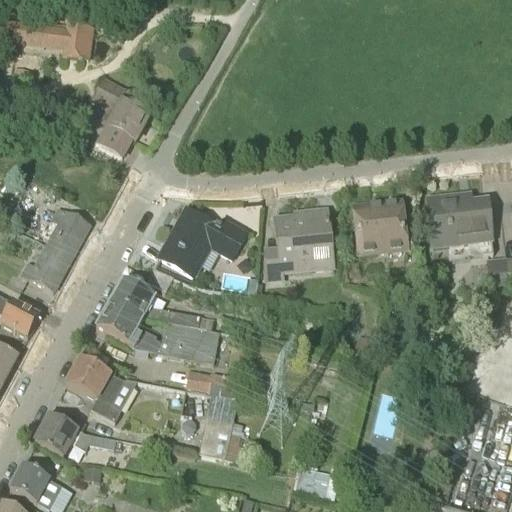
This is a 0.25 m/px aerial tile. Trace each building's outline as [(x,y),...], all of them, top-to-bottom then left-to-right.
[(9,0),(0,0),(0,1),(0,10),(6,12),(9,0)] [(93,35),(87,34),(88,30),(68,28),(67,34),(64,54),(63,60),(84,63),(84,59),(90,60),(93,35)] [(103,85),(92,106),(115,118),(108,132),(135,147),(148,123),(133,114),(139,104),(137,103),(138,102),(125,95),(125,96),(103,85)] [(20,140),(25,120),(5,115),(0,136),(20,140)] [(445,211),(444,203),(427,205),(432,252),(469,248),(470,262),(492,259),(487,206),(445,211)] [(401,215),(400,207),(376,210),(377,218),(353,220),(358,261),(416,254),(412,218),(404,219),(403,214),(401,215)] [(14,234),(24,216),(12,210),(2,228),(14,234)] [(59,231),(48,251),(71,264),(88,231),(58,214),(51,227),(59,231)] [(215,231),(186,215),(158,263),(195,284),(212,254),(231,265),(245,239),(223,226),(220,232),(216,229),(215,231)] [(268,286),(282,284),(281,278),(332,273),(326,216),(304,218),(304,222),(275,225),(278,254),(265,256),(268,286)] [(71,264),(48,251),(35,273),(28,269),(22,281),(52,298),(71,264)] [(509,297),(508,282),(505,264),(487,267),(491,299),(509,297)] [(164,299),(173,283),(153,274),(145,288),(164,299)] [(256,301),(256,299),(257,284),(247,282),(245,299),(256,301)] [(123,287),(111,308),(142,324),(169,329),(212,336),(214,318),(200,316),(199,321),(161,315),(164,308),(140,296),(123,287)] [(0,329),(27,344),(39,323),(0,302),(0,321),(3,323),(0,327),(0,329)] [(142,324),(111,308),(96,336),(134,358),(213,369),(218,336),(212,336),(169,329),(159,347),(152,344),(151,347),(140,341),(140,340),(135,337),(142,324)] [(371,363),(375,344),(357,340),(353,359),(371,363)] [(0,392),(1,393),(18,362),(0,352),(0,392)] [(362,364),(336,359),(328,357),(325,372),(359,378),(362,364)] [(124,388),(80,364),(66,391),(95,407),(90,416),(114,428),(119,418),(109,413),(124,388)] [(211,379),(209,399),(234,402),(237,383),(211,379)] [(288,399),(275,397),(273,411),(285,413),(288,399)] [(113,454),(115,443),(85,438),(49,421),(34,450),(63,464),(71,450),(84,456),(88,450),(113,454)] [(226,465),(233,426),(205,421),(198,460),(226,465)] [(362,479),(377,464),(364,450),(348,465),(362,479)] [(316,472),(299,468),(292,496),(309,500),(316,472)] [(40,511),(52,511),(55,506),(63,491),(49,485),(23,471),(9,496),(40,511)] [(99,487),(101,474),(85,472),(83,484),(99,487)] [(445,511),(452,486),(438,482),(429,511),(431,511),(445,511)] [(251,511),(254,506),(244,503),(241,511),(251,511)]
